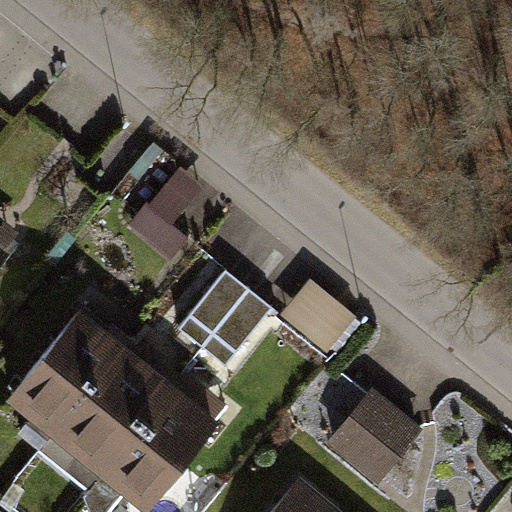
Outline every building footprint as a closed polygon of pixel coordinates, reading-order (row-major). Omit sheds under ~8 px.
[(0,272),(15,254),(6,247),(18,232),(0,217),(0,272)] [(228,272),(183,327),(231,366),(276,310),(228,272)] [(313,278),(284,314),(329,350),(358,313),(313,278)] [(13,401),(55,436),(44,449),(92,489),(87,496),(94,511),(108,511),(126,491),(150,511),(225,422),(89,310),(13,401)] [(375,389),(332,442),(382,482),(424,428),(375,389)] [(341,511),(302,480),(275,511),(341,511)]
